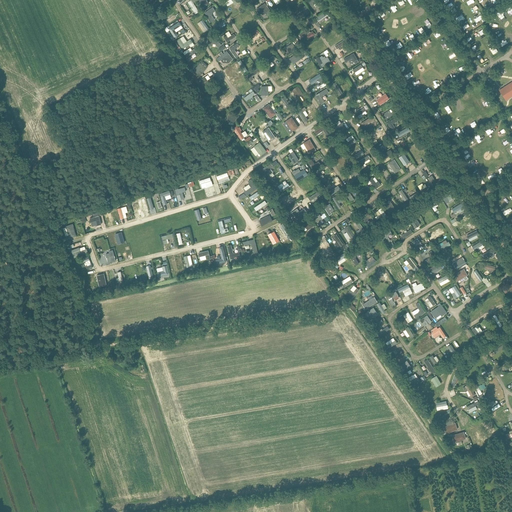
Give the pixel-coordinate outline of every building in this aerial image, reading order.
[(191,0),(190,0),(188,1),(195,12),(198,10),(191,0)] [(226,9),(234,1),(233,0),(226,0),(226,1),(226,2),(223,5),(226,9)] [(255,9),(258,13),(261,11),(263,15),(270,10),(265,3),(255,9)] [(155,6),(152,8),(156,14),(162,10),(160,7),(158,4),(155,6)] [(392,15),(397,11),(393,5),(387,8),(392,15)] [(215,11),(212,8),(205,13),(212,22),(214,20),(211,16),(212,13),(215,11)] [(309,11),(307,9),(297,15),(299,18),(309,11)] [(318,21),(327,15),(329,17),(332,16),(328,10),(316,18),(318,20),(318,21)] [(481,11),(475,15),(478,20),(484,16),(481,11)] [(379,15),(383,20),(387,17),(384,12),(379,15)] [(247,18),(244,13),(235,19),(238,24),(247,18)] [(164,22),(166,25),(176,18),(174,16),(164,22)] [(288,24),(290,27),(297,21),(295,18),(288,24)] [(196,20),(194,21),(199,29),(202,28),(196,20)] [(267,27),(273,35),(281,29),(276,21),(267,27)] [(432,21),(427,24),(430,29),(435,26),(432,21)] [(179,22),(168,29),(174,37),(177,35),(174,30),(181,25),(179,22)] [(422,26),(417,29),(421,35),(426,32),(422,26)] [(493,30),(496,35),(502,31),(499,26),(493,30)] [(306,36),(309,39),(315,34),(312,31),(310,33),(308,31),(310,30),(307,27),(298,34),(300,37),(306,33),(307,35),(306,36)] [(249,39),(259,32),(257,30),(248,37),(249,39)] [(223,36),(229,43),(236,37),(234,33),(232,35),(229,31),(223,36)] [(427,37),(422,41),(427,47),(432,43),(427,37)] [(176,40),(182,49),(193,42),(190,39),(183,44),(180,38),(176,40)] [(218,48),(220,45),(215,38),(207,43),(209,46),(212,44),(215,45),(218,48)] [(401,38),(397,41),(401,48),(406,45),(401,38)] [(345,39),(335,46),(337,49),(347,42),(345,39)] [(237,43),(229,48),(236,57),(239,56),(234,49),(239,46),(237,43)] [(285,53),(286,55),(296,49),(293,44),(286,48),(288,51),(285,53)] [(494,46),(489,49),(493,55),(498,52),(494,46)] [(186,59),(195,53),(192,47),(182,53),(186,59)] [(322,51),(320,47),(310,54),(312,57),(322,51)] [(340,47),(336,50),(341,57),(344,54),(340,47)] [(262,58),(272,52),(270,49),(260,56),(262,58)] [(405,53),(408,58),(414,54),(411,49),(405,53)] [(449,54),(452,58),(458,53),(455,49),(449,54)] [(226,51),(216,59),(218,61),(221,59),(228,58),(230,61),(232,59),(226,51)] [(294,63),(303,57),(300,52),(291,57),(294,63)] [(353,53),(344,59),(345,61),(352,58),(354,61),(357,59),(353,53)] [(275,58),(274,55),(265,62),(267,64),(275,58)] [(318,57),(316,59),(319,65),(320,68),(330,62),(327,57),(325,58),(324,56),(323,57),(322,56),(319,58),(318,57)] [(311,62),(300,68),(302,71),(313,65),(311,62)] [(203,73),(206,69),(199,63),(194,70),(198,73),(200,71),(203,73)] [(356,75),(364,70),(360,64),(353,69),(356,75)] [(229,76),(238,73),(235,66),(227,69),(229,76)] [(258,68),(247,75),(250,81),(253,79),(252,76),(260,71),(258,68)] [(284,70),(274,76),(275,78),(279,75),(281,78),(287,75),(284,70)] [(329,76),(332,80),(341,74),(338,70),(329,76)] [(319,74),(309,81),(312,84),(317,81),(320,81),(322,84),(325,82),(322,78),(319,74)] [(205,77),(202,79),(206,85),(216,79),(214,76),(210,78),(207,80),(205,77)] [(244,81),(243,78),(234,83),(236,86),(237,86),(238,88),(245,84),(243,82),(244,81)] [(437,88),(442,85),(439,79),(434,82),(437,88)] [(511,81),(499,90),(506,100),(511,95),(511,81)] [(342,93),(335,82),(333,84),(339,95),(342,93)] [(429,84),(424,87),(428,94),(433,91),(429,84)] [(303,94),(298,86),(292,90),(297,98),(303,94)] [(220,93),(216,88),(210,92),(214,97),(220,93)] [(315,95),(321,104),(325,102),(321,97),(328,92),(326,88),(315,95)] [(244,98),(246,100),(255,94),(253,91),(244,98)] [(380,104),(389,98),(385,94),(376,100),(380,104)] [(484,105),(489,102),(486,96),(480,99),(484,105)] [(284,97),(281,98),(289,109),(292,108),(284,97)] [(445,105),(450,111),(454,109),(449,102),(445,105)] [(263,108),(270,117),(276,113),(269,104),(263,108)] [(304,107),(297,112),(304,122),(308,120),(305,116),(308,115),(305,110),(306,109),(304,107)] [(394,110),(392,108),(384,114),(385,116),(384,117),(386,120),(397,111),(396,109),(394,110)] [(358,119),(366,114),(365,111),(361,113),(360,111),(353,115),(356,120),(358,119)] [(433,113),(436,120),(442,118),(438,111),(433,113)] [(236,117),(228,114),(226,121),(234,124),(236,117)] [(373,119),(371,116),(362,122),(364,125),(373,119)] [(285,122),(282,124),(289,133),(292,131),(292,132),(298,127),(291,117),(285,121),(285,122)] [(387,123),(391,130),(395,127),(392,124),(397,121),(395,117),(387,123)] [(347,129),(342,123),(334,128),(338,134),(347,129)] [(236,125),(233,127),(240,139),(244,137),(243,136),(245,135),(243,132),(241,133),(240,131),(241,130),(239,127),(238,128),(236,125)] [(264,132),(261,134),(266,141),(270,139),(273,144),(279,140),(270,127),(267,129),(265,125),(261,128),(264,132)] [(324,125),(314,132),(316,135),(323,130),(327,135),(329,133),(324,125)] [(444,130),(446,134),(453,130),(450,126),(444,130)] [(462,126),(458,129),(462,135),(467,133),(462,126)] [(374,138),(383,130),(381,127),(371,135),(374,138)] [(397,132),(399,136),(411,131),(409,127),(397,132)] [(501,137),(507,132),(504,129),(498,133),(501,137)] [(474,137),(477,142),(483,137),(480,133),(474,137)] [(357,141),(354,137),(343,144),(346,148),(357,141)] [(309,139),(303,143),(309,153),(315,150),(309,139)] [(326,144),(328,147),(337,142),(335,139),(326,144)] [(260,156),(266,151),(259,142),(253,147),(260,156)] [(380,147),(376,149),(383,159),(392,153),(390,150),(384,154),(380,147)] [(364,154),(362,151),(351,157),(353,160),(364,154)] [(290,154),(289,154),(294,163),(296,163),(299,161),(293,152),(290,154)] [(403,154),(398,158),(404,165),(409,162),(403,154)] [(370,158),(368,155),(358,162),(362,168),(364,166),(363,164),(364,163),(363,162),(370,158)] [(394,173),(401,169),(396,159),(389,162),(394,173)] [(312,160),(308,162),(313,168),(320,164),(318,161),(314,164),(312,160)] [(271,164),(262,169),(270,181),(272,180),(269,175),(273,173),(270,168),(273,167),(271,164)] [(498,174),(503,172),(499,164),(494,166),(498,174)] [(359,175),(353,167),(347,171),(353,179),(359,175)] [(294,175),(294,176),(297,181),(307,175),(304,169),(299,172),(297,169),(292,172),(294,175)] [(219,183),(229,180),(229,179),(228,176),(227,173),(217,176),(219,183)] [(432,176),(429,178),(434,187),(446,180),(444,177),(438,180),(434,179),(432,176)] [(202,188),(205,187),(205,188),(212,186),(211,183),(210,177),(199,181),(202,188)] [(310,178),(300,183),(302,186),(311,180),(310,178)] [(378,181),(377,182),(374,178),(373,179),(372,178),(369,180),(375,188),(380,185),(378,181)] [(257,188),(251,179),(248,181),(252,187),(244,192),(246,195),(257,188)] [(281,192),(289,187),(287,184),(284,186),(279,189),(281,192)] [(329,195),(339,189),(337,185),(327,191),(329,195)] [(365,195),(372,190),(368,185),(361,190),(365,195)] [(406,191),(404,192),(408,198),(415,194),(411,188),(406,191)] [(164,206),(172,204),(167,191),(160,193),(164,206)] [(261,194),(259,191),(249,197),(251,200),(261,194)] [(321,194),(319,191),(308,198),(310,201),(321,194)] [(353,199),(348,191),(345,193),(351,201),(353,199)] [(158,192),(145,196),(151,216),(157,214),(164,212),(158,192)] [(446,196),(447,195),(446,192),(441,195),(446,204),(449,202),(446,196)] [(289,205),(296,199),(294,196),(287,202),(289,205)] [(332,198),(338,209),(341,207),(338,203),(341,201),(340,199),(337,201),(334,197),(332,198)] [(267,204),(265,201),(254,208),(256,211),(267,204)] [(134,214),(143,213),(140,202),(132,203),(134,214)] [(396,211),(391,203),(386,206),(391,214),(396,211)] [(333,210),(329,204),(324,207),(329,215),(331,214),(330,212),(333,210)] [(126,207),(118,209),(121,219),(127,217),(125,213),(128,212),(126,207)] [(216,220),(212,208),(208,209),(211,222),(216,220)] [(387,216),(381,208),(376,212),(381,220),(387,216)] [(456,220),(469,212),(466,208),(453,216),(456,220)] [(304,209),(299,212),(297,209),(292,213),(297,219),(306,212),(304,209)] [(109,211),(104,213),(106,223),(110,222),(109,220),(112,219),(109,211)] [(319,221),(322,219),(317,211),(311,214),(319,226),(322,224),(319,221)] [(262,226),(272,221),(270,215),(259,220),(262,226)] [(92,226),(95,225),(95,226),(101,225),(99,216),(90,218),(92,226)] [(301,221),(305,226),(304,227),(303,228),(305,230),(306,230),(307,229),(307,230),(313,226),(307,217),(301,221)] [(460,228),(470,224),(467,217),(457,222),(460,228)] [(416,228),(418,226),(413,218),(410,219),(416,228)] [(358,235),(364,231),(362,228),(357,221),(355,222),(360,230),(356,232),(358,235)] [(70,238),(77,236),(74,224),(63,227),(65,236),(69,235),(70,238)] [(285,236),(289,234),(282,224),(279,226),(285,236)] [(346,228),(343,230),(350,240),(348,242),(350,245),(356,241),(346,228)] [(412,232),(410,229),(401,236),(403,239),(412,232)] [(391,233),(389,230),(381,234),(387,243),(390,241),(388,237),(388,235),(391,233)] [(475,238),(480,236),(477,231),(467,236),(469,239),(474,236),(475,238)] [(115,233),(118,244),(125,242),(123,232),(115,233)] [(274,232),(268,235),(273,244),(279,241),(274,232)] [(173,234),(161,237),(162,241),(163,245),(167,244),(166,240),(174,238),(173,234)] [(343,245),(336,234),(333,236),(337,242),(334,244),(338,249),(343,245)] [(418,250),(415,246),(420,242),(417,238),(412,242),(409,244),(416,253),(419,251),(418,250)] [(254,253),(257,252),(254,239),(243,242),(244,245),(251,243),(254,253)] [(471,253),(478,248),(479,250),(485,247),(481,241),(468,248),(471,253)] [(448,242),(438,248),(440,252),(450,246),(448,242)] [(373,243),(370,245),(376,254),(378,252),(378,251),(380,250),(377,244),(374,245),(373,243)] [(325,256),(333,252),(330,244),(321,248),(325,256)] [(231,245),(227,246),(230,259),(234,258),(240,257),(239,253),(234,254),(233,253),(231,245)] [(84,247),(80,248),(72,250),(74,258),(88,253),(87,249),(85,250),(84,247)] [(226,262),(222,247),(219,248),(222,259),(216,260),(217,264),(226,262)] [(492,248),(481,255),(484,259),(490,255),(491,257),(494,255),(493,253),(494,252),(492,248)] [(349,255),(355,266),(359,264),(355,258),(356,255),(360,253),(358,249),(349,255)] [(447,254),(451,259),(459,254),(455,249),(447,254)] [(106,255),(108,264),(115,262),(112,251),(108,252),(109,254),(106,255)] [(208,251),(198,253),(199,257),(205,255),(207,260),(210,259),(208,251)] [(425,261),(427,264),(436,258),(431,251),(428,253),(430,257),(425,261)] [(337,258),(341,264),(349,258),(345,252),(337,258)] [(376,262),(372,256),(364,263),(368,269),(376,262)] [(88,257),(83,259),(87,270),(92,268),(88,257)] [(453,263),(456,269),(466,263),(462,257),(453,263)] [(406,260),(404,262),(406,265),(409,263),(413,269),(416,266),(409,258),(406,260)] [(430,268),(434,273),(441,269),(438,263),(430,268)] [(162,266),(163,271),(157,272),(158,277),(168,274),(166,265),(162,266)] [(467,275),(464,269),(453,276),(456,282),(463,278),(465,280),(467,279),(466,276),(467,275)] [(478,270),(472,274),(477,283),(483,280),(478,270)] [(104,274),(96,276),(99,287),(106,286),(104,274)] [(450,281),(447,275),(437,280),(438,283),(439,283),(441,286),(450,281)] [(345,287),(354,282),(351,276),(341,281),(345,287)] [(416,293),(424,288),(422,283),(417,286),(416,283),(412,285),(413,287),(416,293)] [(504,293),(511,288),(511,284),(503,290),(504,293)] [(405,296),(412,293),(408,285),(398,290),(399,292),(402,290),(405,296)] [(358,290),(353,286),(347,294),(352,298),(358,290)] [(455,286),(452,288),(454,291),(451,293),(455,298),(461,294),(455,286)] [(393,299),(393,297),(398,295),(396,291),(386,297),(393,308),(397,306),(393,299)] [(435,304),(430,296),(425,300),(430,307),(435,304)] [(369,300),(362,304),(365,309),(376,301),(373,297),(369,300)] [(376,304),(382,313),(385,311),(379,302),(376,304)] [(418,308),(412,312),(414,315),(416,318),(417,319),(419,317),(418,316),(424,312),(418,303),(416,304),(418,308)] [(441,305),(431,312),(433,315),(434,317),(441,312),(443,315),(446,313),(441,305)] [(373,309),(366,314),(370,319),(377,314),(373,309)] [(408,313),(404,316),(408,323),(413,320),(408,313)] [(498,327),(501,325),(494,315),(492,316),(491,315),(488,317),(496,329),(499,327),(498,327)] [(456,331),(450,322),(448,324),(446,326),(452,334),(456,331)] [(389,329),(387,326),(377,334),(379,336),(389,329)] [(411,338),(413,336),(407,327),(405,328),(406,330),(403,331),(407,337),(409,336),(411,338)] [(440,328),(437,329),(436,327),(432,330),(433,332),(431,333),(433,336),(439,332),(443,338),(446,336),(440,328)] [(475,328),(472,330),(478,339),(488,332),(486,329),(482,331),(479,334),(477,331),(475,328)] [(429,342),(426,337),(418,342),(420,344),(422,346),(429,342)] [(397,343),(395,340),(395,341),(393,338),(386,343),(387,345),(389,349),(397,343)] [(499,340),(487,349),(489,352),(492,350),(493,352),(497,350),(503,346),(503,345),(499,340)] [(443,347),(451,359),(457,355),(450,343),(443,347)] [(393,361),(403,355),(401,351),(398,353),(396,350),(389,354),(393,361)] [(438,366),(432,356),(429,357),(436,367),(438,366)] [(435,371),(427,360),(425,362),(432,373),(435,371)] [(511,360),(503,366),(503,367),(505,370),(511,366),(511,360)] [(408,364),(399,370),(401,373),(411,367),(408,364)] [(471,371),(465,374),(470,382),(476,379),(471,371)] [(409,378),(411,380),(407,383),(409,386),(419,380),(417,377),(416,377),(415,374),(409,378)] [(437,375),(431,379),(437,387),(442,383),(437,375)] [(479,383),(474,386),(479,395),(482,394),(480,390),(482,389),(479,383)] [(475,395),(469,384),(466,386),(471,397),(475,395)] [(447,401),(436,403),(437,410),(448,409),(447,401)] [(477,401),(467,406),(468,409),(470,412),(477,409),(476,406),(479,404),(477,401)] [(500,426),(509,420),(506,414),(500,418),(498,416),(495,419),(500,426)] [(446,434),(457,430),(455,423),(444,427),(444,429),(442,430),(443,434),(446,433),(446,434)] [(476,433),(478,438),(477,438),(480,446),(487,442),(482,430),(476,433)] [(464,432),(452,436),(454,442),(466,439),(464,432)]
